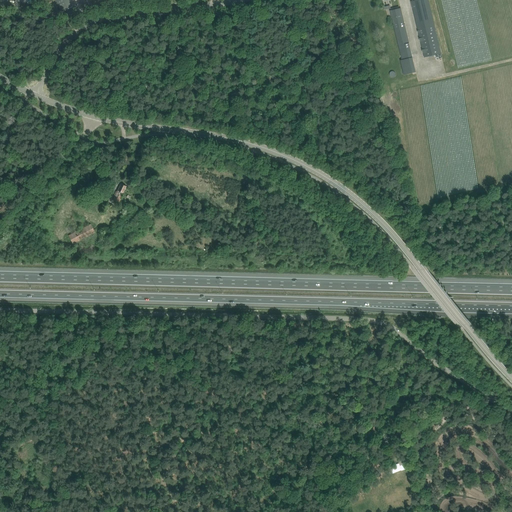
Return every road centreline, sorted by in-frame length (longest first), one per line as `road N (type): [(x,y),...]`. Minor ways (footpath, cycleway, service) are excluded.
road 1 (tertiary): [(511,379),(389,230),(309,167),(240,141),(100,118),(32,94)]
road 2 (unclassified): [(0,309),(388,321),(511,409)]
road 3 (motorway): [(511,288),(0,275)]
road 4 (motorway): [(0,294),(511,305)]
road 5 (track): [(470,384),(274,511)]
road 6 (unclassified): [(32,94),(95,20),(213,5)]
road 7 (track): [(478,389),(420,453),(433,511)]
